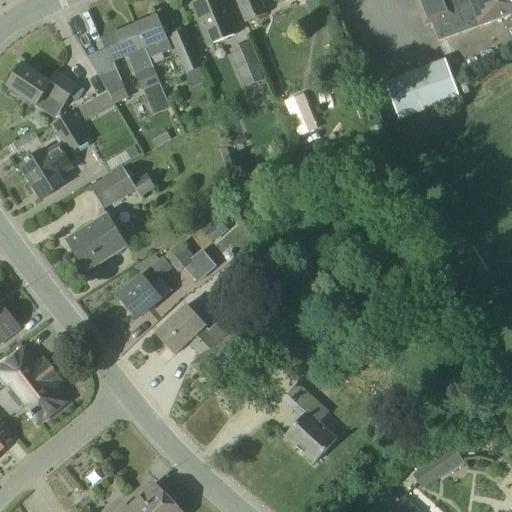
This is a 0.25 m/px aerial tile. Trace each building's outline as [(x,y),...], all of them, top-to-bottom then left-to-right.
[(205,0),(192,6),(208,46),(236,35),(222,0),(205,0)] [(258,0),(234,0),(241,15),(244,23),(265,15),(258,0)] [(511,0),(412,0),(422,26),(428,24),(435,42),(511,12),(511,0)] [(134,26),(148,59),(161,53),(162,55),(169,52),(155,17),(134,26)] [(158,83),(148,59),(134,26),(100,40),(105,53),(87,60),(105,91),(106,94),(112,104),(126,98),(111,62),(126,56),(141,91),(158,83)] [(170,37),(178,58),(185,78),(202,71),(194,52),(185,30),(170,37)] [(229,50),(244,88),(263,80),(248,43),(229,50)] [(384,81),(398,120),(458,99),(444,59),(384,81)] [(5,87),(34,107),(42,94),(61,107),(68,96),(77,102),(84,92),(55,72),(48,83),(21,65),(5,87)] [(195,76),(200,95),(212,91),(207,73),(195,76)] [(164,97),(158,83),(141,91),(146,104),(164,97)] [(50,125),(68,156),(88,145),(70,114),(50,125)] [(47,154),(45,150),(29,160),(28,159),(24,161),(25,163),(19,166),(40,201),(66,184),(60,175),(71,168),(58,147),(47,154)] [(281,175),(302,167),(294,148),(273,156),(281,175)] [(218,151),(221,163),(229,161),(225,149),(218,151)] [(90,188),(103,209),(135,190),(140,198),(154,189),(145,175),(131,184),(122,169),(90,188)] [(66,242),(86,274),(127,248),(106,216),(66,242)] [(153,238),(159,250),(176,240),(171,229),(153,238)] [(185,268),(195,259),(183,245),(167,259),(173,266),(179,273),(185,268)] [(173,266),(167,259),(165,256),(159,261),(141,277),(117,298),(136,320),(168,292),(157,280),(173,266)] [(0,344),(19,329),(1,306),(0,306),(0,344)] [(155,335),(174,355),(186,344),(199,357),(191,365),(214,390),(255,351),(232,327),(222,317),(208,332),(185,307),(155,335)] [(18,411),(24,406),(37,423),(66,401),(54,386),(60,382),(43,361),(38,365),(26,349),(0,370),(0,375),(12,391),(6,396),(18,411)] [(282,401),(301,419),(284,437),(312,465),(335,440),(318,424),(327,413),(297,385),(282,401)] [(454,449),(415,474),(412,475),(421,490),(463,464),(454,450),(454,449)] [(117,511),(180,511),(154,484),(128,509),(125,505),(117,511)] [(425,511),(444,511),(422,490),(413,499),(425,511)] [(391,511),(416,511),(403,499),(391,511)]
